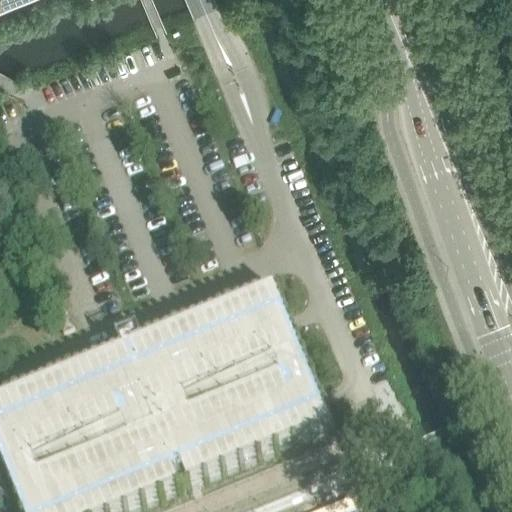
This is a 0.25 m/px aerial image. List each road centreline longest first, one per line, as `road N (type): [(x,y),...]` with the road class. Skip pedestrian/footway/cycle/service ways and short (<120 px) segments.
road 1 (unclassified): [(378,438),(253,119)]
road 2 (secondary): [(484,251),(388,0)]
road 3 (secondary): [(484,251),(492,329),(511,384)]
